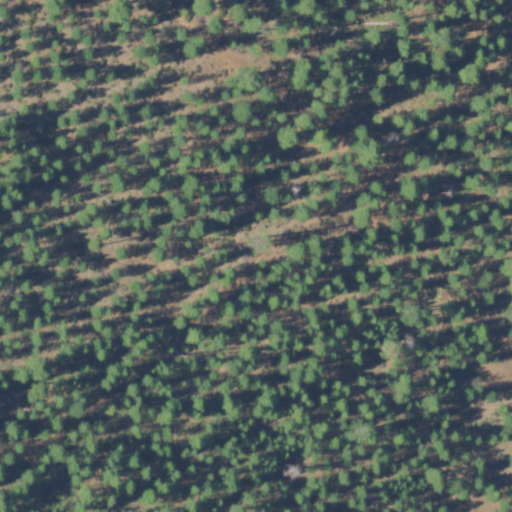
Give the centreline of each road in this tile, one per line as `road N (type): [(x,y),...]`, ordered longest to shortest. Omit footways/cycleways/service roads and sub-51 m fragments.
road 1 (track): [(154,0),(292,94),(353,180),(511,362)]
road 2 (track): [(353,180),(511,43)]
